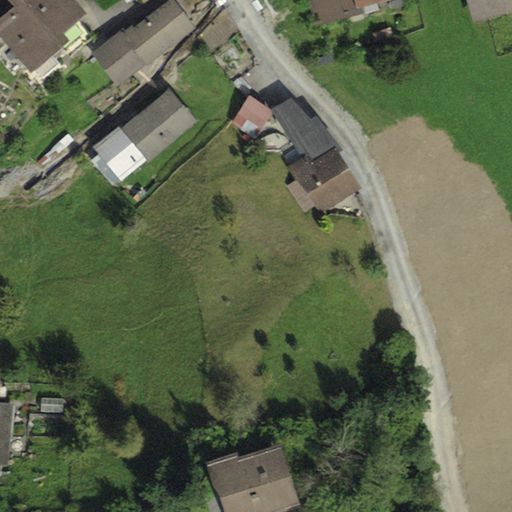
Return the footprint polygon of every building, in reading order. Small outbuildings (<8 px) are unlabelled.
[(63,32),(86,13),(75,0),(11,0),(15,4),(63,32)] [(123,27),(90,52),(117,87),(194,28),(172,0),(170,0),(134,28),(132,24),(125,30),(123,27)] [(354,0),(308,0),(307,1),(314,26),(363,13),(361,6),(356,7),(354,0)] [(511,0),(467,0),(474,22),(511,11),(511,0)] [(15,4),(0,16),(0,35),(30,73),(70,40),(63,32),(15,4)] [(119,125),(93,147),(122,181),(147,160),(149,162),(198,120),(170,87),(122,128),(119,125)] [(271,108),(249,95),(231,123),(253,137),(271,108)] [(307,166),(334,147),(313,116),(291,98),(270,112),(307,166)] [(294,174),(321,214),(361,187),(334,147),(307,166),(294,174)] [(22,404),(0,401),(0,443),(16,446),(22,404)] [(305,444),(230,462),(241,511),(304,511),(321,508),(305,444)]
